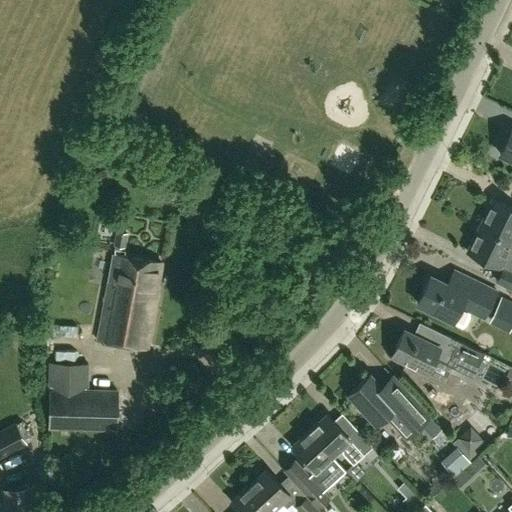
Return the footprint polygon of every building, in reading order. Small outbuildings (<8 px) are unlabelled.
[(511,128),(510,131),(508,130),(504,131),(501,138),(502,142),(505,143),(499,154),(511,159),(511,128)] [(511,241),(511,240),(511,208),(492,199),(480,225),(511,241)] [(499,267),(511,241),(480,225),(467,251),(499,267)] [(125,246),(127,233),(117,231),(115,245),(125,246)] [(146,349),(161,262),(113,254),(97,341),(146,349)] [(511,289),(511,271),(504,267),(497,282),(511,289)] [(466,293),(430,276),(417,303),(453,321),(461,306),(484,317),(497,291),(472,279),(466,293)] [(511,324),(511,301),(501,296),(494,312),(502,316),(497,326),(509,332),(511,324)] [(483,353),(435,329),(429,342),(404,330),(392,355),(427,372),(435,357),(470,374),(474,373),(483,353)] [(116,430),(117,390),(87,390),(88,364),(49,363),(48,429),(116,430)] [(503,382),(511,386),(511,370),(510,369),(503,382)] [(396,403),(370,375),(349,394),(376,423),(384,416),(404,438),(419,424),(432,438),(441,429),(428,416),(407,393),(396,403)] [(345,434),(327,414),(309,431),(332,456),(342,447),(345,449),(342,452),(353,464),(373,446),(354,426),(345,434)] [(0,452),(1,454),(25,442),(15,424),(0,431),(0,452)] [(320,478),(327,470),(322,465),(332,456),(309,431),(291,447),(320,478)] [(486,445),(482,440),(471,450),(459,436),(453,442),(470,460),(486,445)] [(440,460),(454,475),(470,461),(457,446),(440,460)] [(474,476),(487,464),(478,455),(465,467),(474,476)] [(319,509),(330,498),(295,459),(283,470),(319,509)] [(278,483),(266,470),(248,486),(271,511),(281,502),(287,508),(291,504),(298,511),(320,511),(319,509),(283,470),(282,470),(287,476),(278,483)] [(4,511),(44,511),(42,485),(2,489),(4,511)] [(271,511),(248,486),(231,502),(239,511),(271,511)] [(407,506),(411,510),(419,502),(415,498),(416,497),(407,488),(402,493),(407,499),(403,502),(407,506)]
